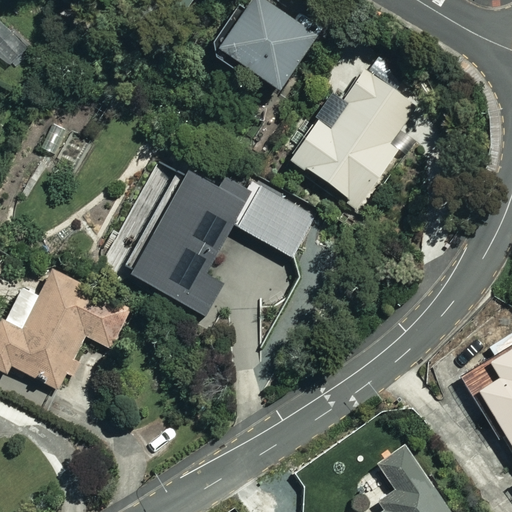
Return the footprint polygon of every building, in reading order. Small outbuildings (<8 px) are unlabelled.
[(141,0),(182,25),(197,0),(141,0)] [(323,43),(263,6),(227,65),(287,102),(323,43)] [(417,108),(369,78),(342,120),(328,111),(291,167),(363,213),(404,150),(394,144),(417,108)] [(164,211),(154,205),(139,234),(149,239),(126,279),(209,325),(229,289),(209,278),(239,224),(263,238),(284,201),(248,181),(234,206),(183,178),(164,211)] [(56,286),(45,304),(29,295),(0,343),(0,375),(9,381),(16,369),(60,395),(91,342),(112,354),(127,328),(56,286)] [(511,338),(491,352),(500,366),(471,385),(511,448),(511,338)] [(450,511),(407,452),(380,471),(399,496),(382,509),(384,511),(450,511)] [(244,511),(290,511),(280,498),(270,505),(261,492),(240,505),(244,511)]
